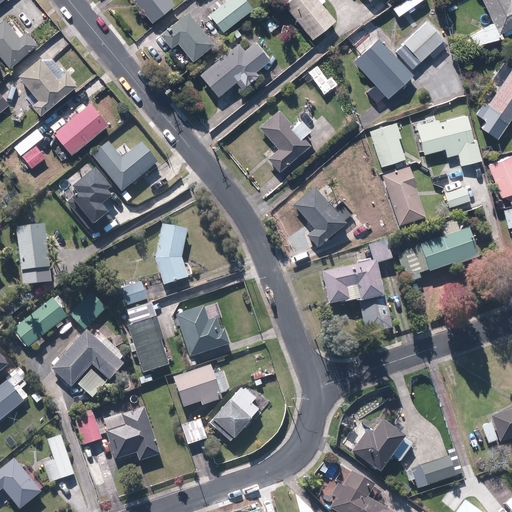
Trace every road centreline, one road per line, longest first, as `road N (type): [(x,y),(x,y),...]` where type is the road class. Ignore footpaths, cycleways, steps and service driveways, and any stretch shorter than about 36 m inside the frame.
road 1 (residential): [(69,0),(245,221),(318,387)]
road 2 (residential): [(318,387),(297,453),(271,472),(152,511)]
road 3 (residential): [(511,322),(318,387)]
